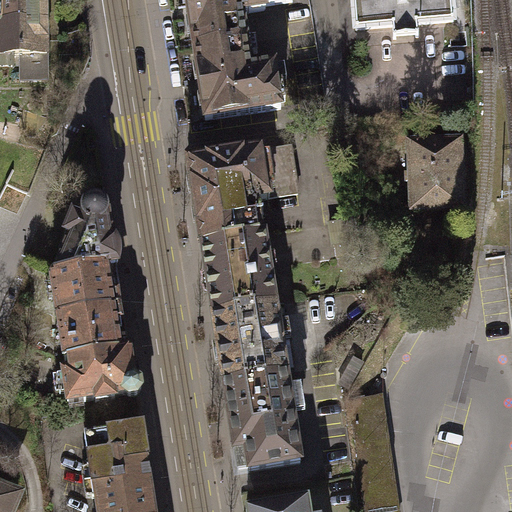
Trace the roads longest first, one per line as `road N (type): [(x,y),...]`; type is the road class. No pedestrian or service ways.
road 1 (tertiary): [(129,77),(198,511)]
road 2 (residential): [(129,77),(95,81),(0,285)]
